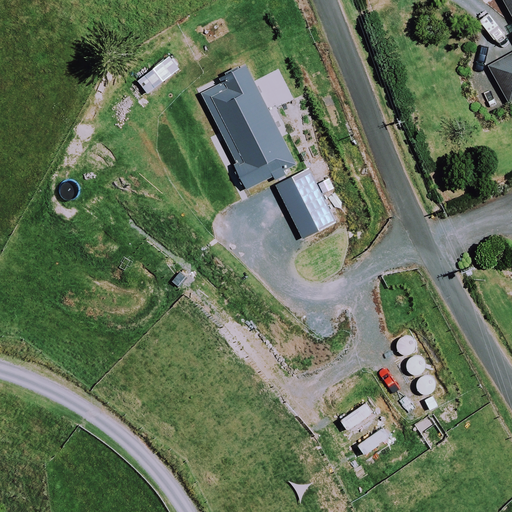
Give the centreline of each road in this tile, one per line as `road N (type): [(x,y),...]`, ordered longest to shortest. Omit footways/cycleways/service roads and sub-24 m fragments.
road 1 (unclassified): [(511,388),(447,284),(324,0)]
road 2 (track): [(187,511),(122,436),(82,405),(0,367)]
